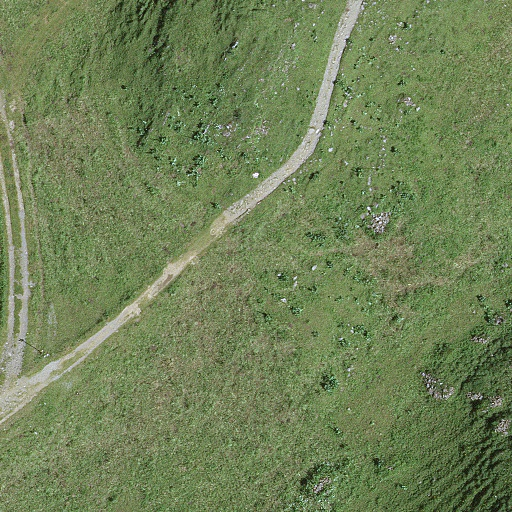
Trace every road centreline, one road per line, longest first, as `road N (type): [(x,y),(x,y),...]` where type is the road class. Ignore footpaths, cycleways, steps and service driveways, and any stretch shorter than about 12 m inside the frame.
road 1 (track): [(354,0),(302,152),(133,307),(0,407)]
road 2 (track): [(0,387),(17,324),(0,153)]
